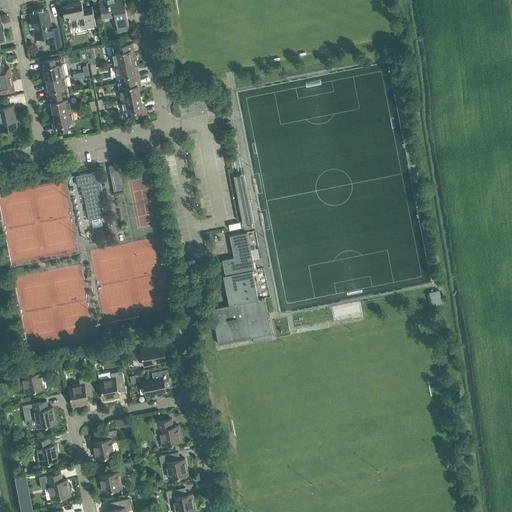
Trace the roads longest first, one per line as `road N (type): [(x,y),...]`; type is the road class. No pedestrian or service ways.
road 1 (residential): [(90,511),(74,424),(189,397)]
road 2 (residential): [(42,153),(14,1),(24,0)]
road 3 (residential): [(206,273),(168,128)]
road 4 (residential): [(168,128),(142,0)]
road 5 (residential): [(42,153),(168,128)]
